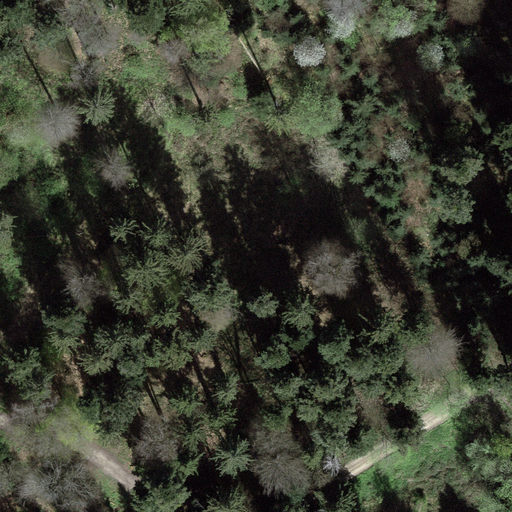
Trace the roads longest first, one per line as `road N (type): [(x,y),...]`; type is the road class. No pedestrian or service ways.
road 1 (track): [(280,511),(511,364)]
road 2 (track): [(0,417),(92,449),(151,511)]
